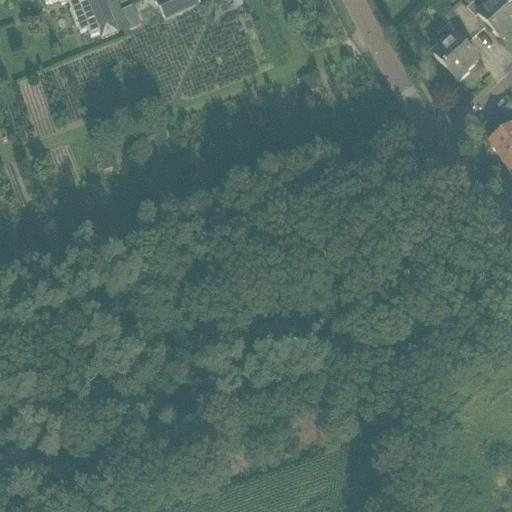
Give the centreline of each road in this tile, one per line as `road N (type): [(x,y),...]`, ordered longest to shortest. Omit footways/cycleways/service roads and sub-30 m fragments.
road 1 (track): [(445,160),(429,203),(383,511)]
road 2 (residential): [(436,147),(353,0)]
road 3 (residential): [(511,243),(436,147)]
